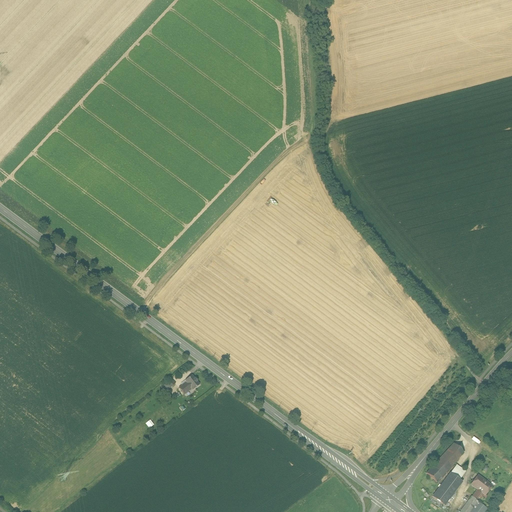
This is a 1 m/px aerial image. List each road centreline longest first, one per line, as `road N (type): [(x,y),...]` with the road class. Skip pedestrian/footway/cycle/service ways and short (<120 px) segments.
road 1 (primary): [(0,207),(389,498)]
road 2 (tertiary): [(418,464),(511,353)]
